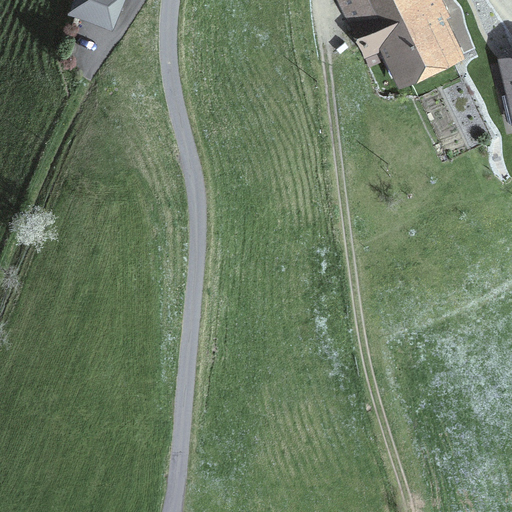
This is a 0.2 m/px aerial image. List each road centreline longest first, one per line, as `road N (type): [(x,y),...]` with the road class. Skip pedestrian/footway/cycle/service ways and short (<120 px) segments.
road 1 (track): [(411,511),(360,336),(319,0)]
road 2 (unclassified): [(171,0),(170,74),(197,221),(172,511)]
